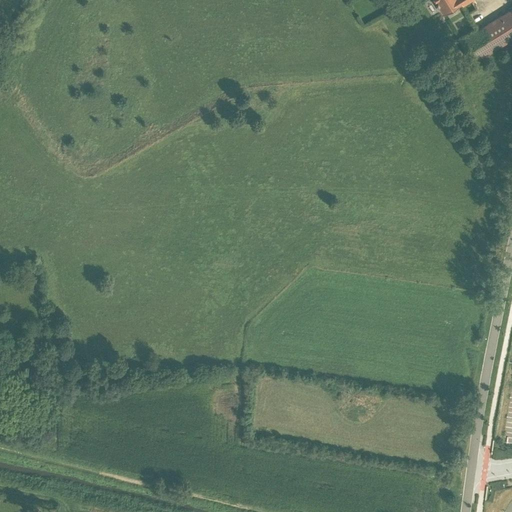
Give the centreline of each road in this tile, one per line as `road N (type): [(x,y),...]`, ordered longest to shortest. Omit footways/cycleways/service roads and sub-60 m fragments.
road 1 (track): [(269,511),(0,445)]
road 2 (unclassified): [(511,241),(463,511)]
road 3 (track): [(0,481),(127,511)]
